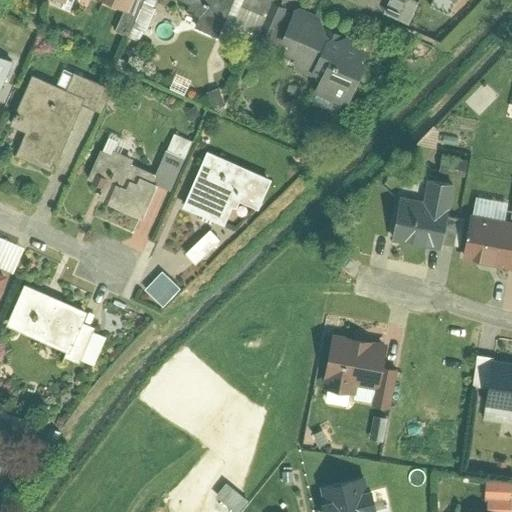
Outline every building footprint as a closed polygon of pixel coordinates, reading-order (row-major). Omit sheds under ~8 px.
[(57,0),(72,6),(74,0),(105,0),(121,6),(113,26),(131,33),(143,0),(57,0)] [(231,0),(171,0),(200,13),(193,26),(215,36),(231,0)] [(280,51),(329,70),(339,43),(345,27),(297,8),(280,51)] [(329,70),(318,97),(346,109),(368,54),(339,43),(329,70)] [(2,149),(59,172),(90,93),(33,70),(2,149)] [(87,192),(144,214),(164,163),(107,141),(87,192)] [(270,172),(211,148),(187,208),(227,223),(238,195),(258,203),(270,172)] [(440,153),(437,167),(462,173),(465,159),(440,153)] [(426,198),(402,193),(393,239),(445,249),(457,181),(430,176),(426,198)] [(511,217),(472,209),(462,256),(511,265),(511,217)] [(180,250),(191,261),(215,238),(204,227),(180,250)] [(0,292),(9,269),(0,265),(0,292)] [(158,304),(177,286),(159,268),(140,286),(158,304)] [(102,312),(27,282),(8,331),(83,360),(102,312)] [(389,338),(332,329),(324,386),(357,391),(358,384),(381,387),(389,338)] [(511,359),(493,356),(486,403),(511,406),(511,359)] [(376,415),(375,437),(385,438),(386,416),(376,415)] [(376,511),(367,472),(322,483),(328,511),(376,511)] [(235,511),(237,511),(247,499),(222,481),(212,495),(235,511)]
